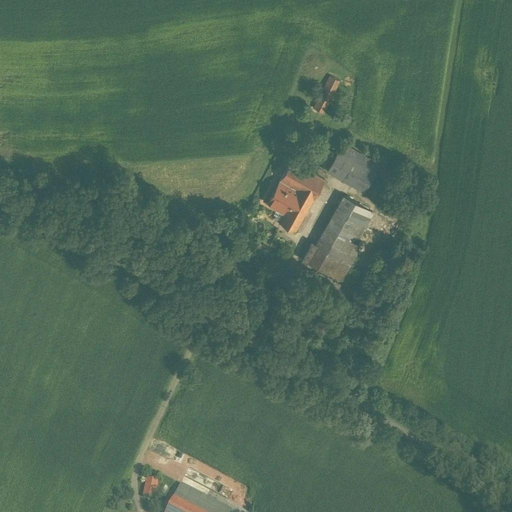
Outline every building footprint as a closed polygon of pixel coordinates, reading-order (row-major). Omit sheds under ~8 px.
[(342,83),(330,77),(314,109),(326,115),(342,83)] [(378,162),(344,143),(328,171),(361,191),(378,162)] [(325,178),(289,160),(266,203),(283,212),(276,226),(294,236),(325,178)] [(372,213),(343,198),(307,266),(344,286),(364,250),(354,245),(372,213)] [(231,511),(232,511),(182,486),(168,511),(231,511)]
